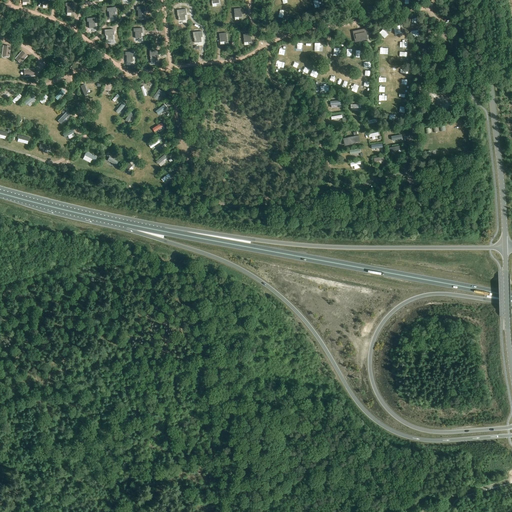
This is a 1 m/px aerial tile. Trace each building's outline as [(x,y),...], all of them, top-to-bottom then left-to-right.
[(74,3),(65,3),(66,6),(67,6),(67,13),(73,13),(73,6),(74,6),(74,3)] [(107,12),(108,11),(109,18),(115,17),(115,11),(116,10),(115,7),(107,8),(107,12)] [(137,10),(138,10),(138,17),(144,17),(144,10),(146,10),(146,7),(137,7),(137,10)] [(186,9),(177,10),(177,16),(179,16),(179,20),(185,20),(185,15),(186,15),(186,9)] [(96,21),(95,18),(87,18),(87,22),(88,22),(89,28),(95,28),(94,21),(96,21)] [(134,32),(135,32),(136,38),(142,38),(141,32),(143,31),(143,28),(134,28),(134,32)] [(366,28),(353,31),(355,42),(368,40),(366,28)] [(113,29),(104,30),(105,36),(106,40),(113,39),(112,33),(113,33),(113,29)] [(201,31),(192,32),(193,38),(194,38),(194,43),(201,42),(201,37),(202,37),(201,31)] [(2,56),(9,57),(11,46),(3,45),(2,56)] [(15,59),(20,64),(28,56),(22,50),(15,59)] [(159,51),(150,51),(150,56),(150,61),(157,61),(157,54),(159,54),(159,51)] [(134,52),(126,52),(126,55),(127,55),(127,62),(133,62),(133,55),(134,55),(134,52)] [(23,69),(24,77),(35,76),(34,68),(23,69)] [(17,102),(19,105),(26,98),(24,96),(17,102)] [(149,139),(140,145),(142,148),(151,142),(149,139)] [(98,159),(91,165),(93,168),(101,161),(98,159)]
